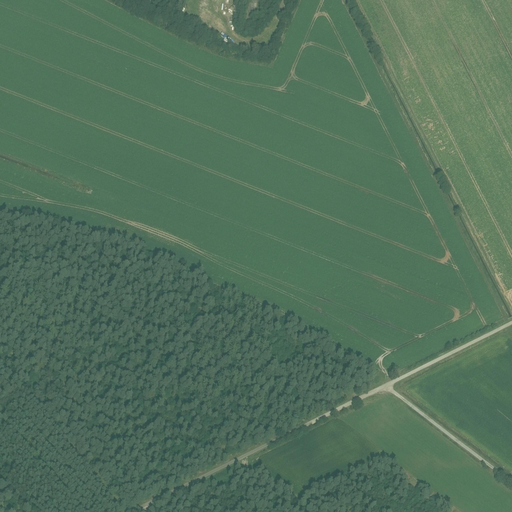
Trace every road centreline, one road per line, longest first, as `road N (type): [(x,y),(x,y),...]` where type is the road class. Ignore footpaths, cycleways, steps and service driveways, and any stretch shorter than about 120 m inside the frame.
road 1 (track): [(310,422),(511,323)]
road 2 (unclassified): [(131,511),(310,422)]
road 3 (track): [(511,483),(386,387)]
